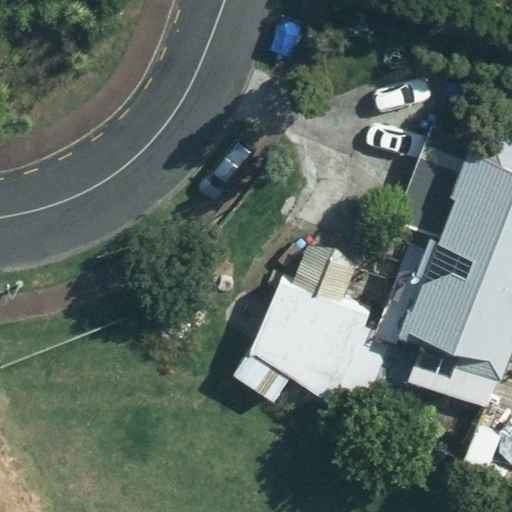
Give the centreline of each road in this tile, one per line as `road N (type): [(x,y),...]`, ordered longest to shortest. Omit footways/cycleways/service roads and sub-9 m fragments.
road 1 (residential): [(0,218),(78,196),(132,160),(176,108),(225,0)]
road 2 (track): [(0,405),(59,511)]
